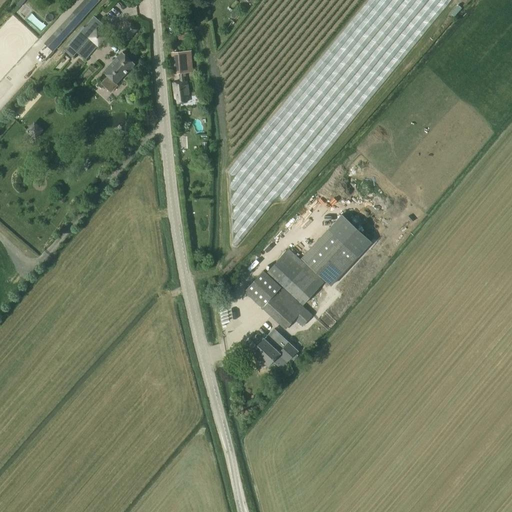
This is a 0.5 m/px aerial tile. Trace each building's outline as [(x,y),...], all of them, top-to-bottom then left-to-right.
[(84,0),(72,13),(52,35),(61,43),(100,0),(84,0)] [(68,45),(70,46),(65,52),(72,58),(77,53),(85,60),(97,47),(98,47),(107,38),(100,32),(105,27),(93,16),(68,45)] [(122,27),(124,29),(119,35),(126,42),(138,30),(130,22),(129,23),(127,21),(122,27)] [(185,73),(192,72),(191,52),(172,54),(173,74),(181,73),(185,73)] [(104,71),(116,83),(134,65),(122,53),(104,71)] [(186,97),(189,97),(187,81),(185,81),(184,76),(185,76),(185,73),(181,73),(183,82),(172,83),(175,99),(178,99),(179,104),(187,102),(186,97)] [(28,129),(36,135),(42,127),(34,121),(28,129)] [(331,287),(335,282),(370,244),(340,216),(300,260),(288,249),(266,273),(263,271),(244,292),(285,330),(295,320),(302,327),(312,316),(302,306),(316,291),(319,295),(324,290),(320,286),(325,281),(331,287)] [(264,339),(252,351),(268,366),(279,354),(276,351),(279,348),(290,359),(297,351),(288,343),(288,344),(285,342),(286,341),(274,330),(264,340),(264,339)]
